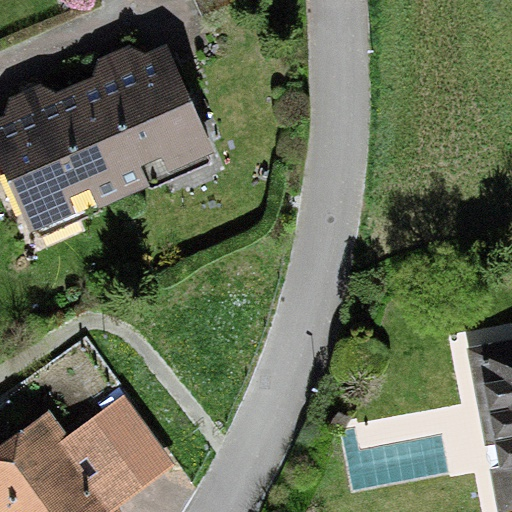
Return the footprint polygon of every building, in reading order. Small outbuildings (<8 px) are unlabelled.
[(193,0),(201,17),(238,0),(193,0)] [(120,74),(80,92),(42,109),(0,126),(0,147),(34,226),(122,187),(206,150),(165,55),(120,74)] [(506,502),(511,500),(511,348),(478,355),(506,502)] [(125,404),(76,439),(114,491),(162,457),(125,404)] [(109,511),(45,424),(0,457),(0,489),(8,500),(0,506),(0,511),(109,511)]
